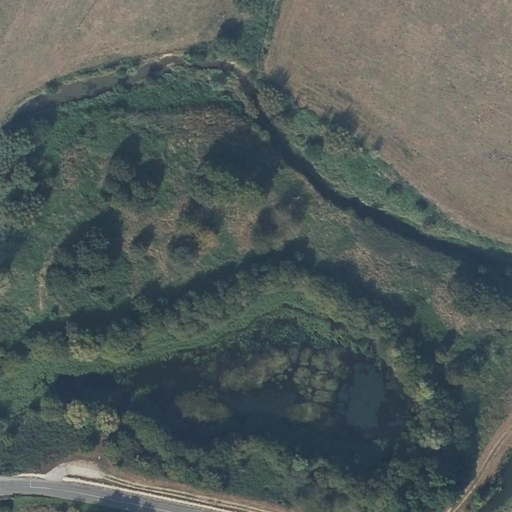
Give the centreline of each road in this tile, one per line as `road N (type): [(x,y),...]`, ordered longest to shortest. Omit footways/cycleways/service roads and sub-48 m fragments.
road 1 (track): [(45,488),(66,471),(81,471),(259,511)]
road 2 (tertiary): [(168,511),(0,483)]
